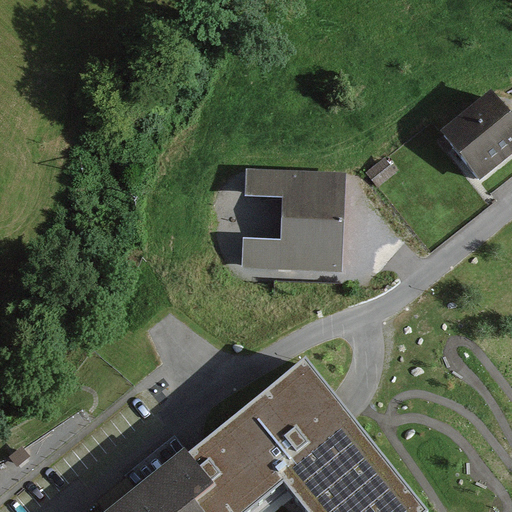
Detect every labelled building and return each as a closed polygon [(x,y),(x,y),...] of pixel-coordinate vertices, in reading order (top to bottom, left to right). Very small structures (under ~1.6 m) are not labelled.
[(511,153),(511,115),(491,90),(441,130),(480,179),(511,153)] [(397,173),(384,158),(366,172),(378,188),(397,173)] [(346,173),(246,169),(245,196),(282,197),(280,240),(244,238),(243,268),(343,272),(346,173)] [(421,511),(307,368),(123,511),(253,511),(285,488),(304,511),(421,511)] [(30,456),(22,447),(9,457),(17,467),(30,456)]
